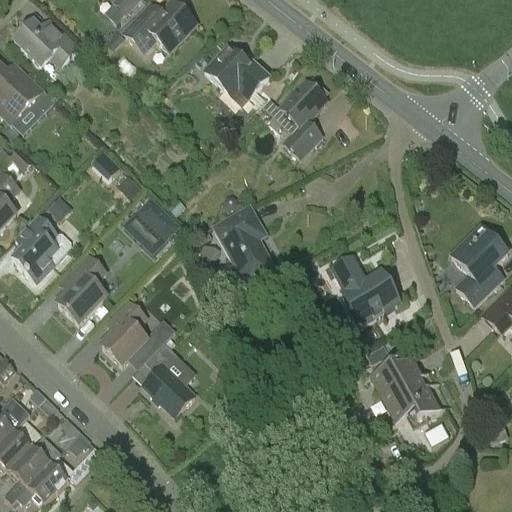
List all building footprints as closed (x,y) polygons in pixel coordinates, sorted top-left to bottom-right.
[(142,5),(137,0),(114,0),(117,3),(111,9),(125,22),(142,5)] [(140,18),(120,39),(145,61),(157,48),(169,59),(196,30),(172,7),(160,19),(151,29),(140,18)] [(33,27),(14,47),(40,73),(50,63),(60,72),(78,53),(60,36),(51,45),(41,35),(33,27)] [(248,71),(230,54),(205,79),(224,98),(231,91),(248,107),(269,85),(251,68),(248,71)] [(0,120),(10,130),(43,96),(15,69),(6,79),(0,72),(0,120)] [(305,87),(279,114),(298,132),(290,141),(282,149),(300,167),(323,143),(308,128),(327,108),(323,105),(328,100),(313,85),(308,90),(305,87)] [(31,169),(18,155),(10,163),(23,177),(31,169)] [(102,155),(89,170),(107,185),(120,170),(102,155)] [(0,235),(16,220),(5,209),(18,195),(1,179),(0,179),(0,235)] [(47,216),(63,224),(70,208),(54,201),(47,216)] [(150,203),(135,219),(165,247),(180,232),(150,203)] [(250,212),(212,233),(247,295),(268,284),(275,280),(277,279),(267,261),(259,246),(267,242),(261,231),(250,212)] [(62,240),(56,240),(38,222),(14,246),(23,255),(12,267),(35,290),(53,271),(70,255),(71,249),(62,240)] [(472,242),(451,263),(468,281),(456,293),(474,312),(502,284),(493,274),(506,260),(505,259),(506,257),(500,251),(499,253),(487,240),(478,248),(472,242)] [(68,299),(57,311),(79,331),(106,302),(94,291),(106,279),(88,262),(59,291),(68,299)] [(359,333),(398,312),(378,277),(364,284),(353,263),(331,275),(343,296),(340,298),(359,333)] [(136,298),(143,305),(171,277),(162,268),(154,276),(156,278),(136,298)] [(511,308),(503,299),(481,320),(502,341),(511,330),(511,308)] [(148,346),(136,335),(146,325),(129,308),(106,331),(114,339),(101,353),(122,373),(148,346)] [(144,369),(155,379),(142,393),(174,424),(195,402),(166,375),(178,363),(163,349),(144,369)] [(389,359),(384,350),(363,362),(369,371),(389,359)] [(369,382),(395,431),(414,421),(418,429),(440,417),(427,393),(425,394),(419,384),(422,383),(412,365),(396,374),(393,369),(369,382)] [(4,366),(0,371),(0,386),(3,390),(16,377),(4,366)] [(39,398),(31,406),(37,412),(45,404),(39,398)] [(0,453),(15,438),(30,422),(21,414),(14,422),(5,413),(0,418),(0,453)] [(440,429),(423,439),(431,453),(448,443),(440,429)] [(56,449),(63,456),(78,441),(71,434),(56,449)] [(15,438),(0,453),(0,471),(8,479),(10,478),(32,455),(15,438)] [(20,487),(5,504),(12,511),(17,506),(51,470),(50,470),(33,453),(32,455),(10,478),(20,487)] [(51,470),(17,506),(23,511),(25,511),(35,502),(45,511),(69,487),(68,487),(69,486),(75,491),(75,492),(92,474),(96,470),(88,461),(83,465),(72,478),(57,463),(50,470),(51,470)]
